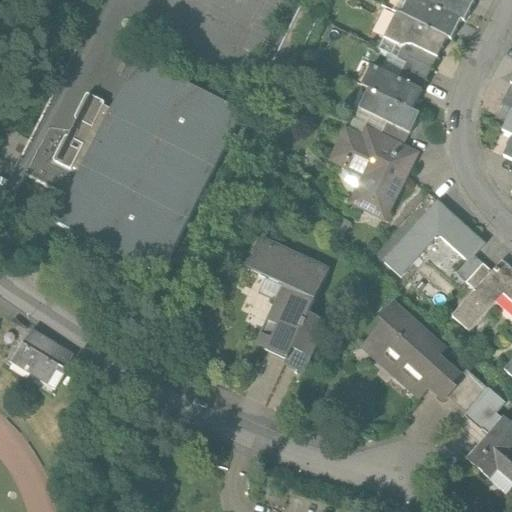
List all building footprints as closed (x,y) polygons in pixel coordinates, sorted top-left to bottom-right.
[(101,0),(6,193),(17,199),(26,180),(69,202),(81,176),(74,173),(70,174),(56,167),(55,164),(66,143),(69,142),(75,145),(83,128),(78,125),(77,121),(87,100),(90,100),(104,107),(104,111),(112,114),(138,62),(168,0),(101,0)] [(419,1),(415,0),(414,0),(406,19),(447,39),(450,41),(460,22),(419,1)] [(473,3),(465,0),(419,0),(419,1),(460,22),(464,24),(474,4),(473,3)] [(300,8),(264,81),(283,91),(320,18),(300,8)] [(406,19),(397,15),(385,40),(402,48),(403,48),(404,47),(405,47),(406,46),(409,46),(412,46),(412,47),(436,59),(437,59),(447,39),(406,19)] [(436,59),(412,47),(412,46),(409,46),(406,46),(405,47),(404,47),(403,48),(402,48),(399,55),(409,59),(431,70),(436,59)] [(399,55),(397,60),(406,65),(409,59),(399,55)] [(431,70),(409,59),(406,65),(403,70),(425,81),(431,70)] [(244,115),(138,62),(112,114),(104,111),(93,133),(83,128),(75,145),(85,150),(74,173),(81,176),(69,202),(56,228),(162,280),(171,261),(244,115)] [(398,80),(376,69),(366,90),(369,92),(412,113),(422,92),(420,91),(398,80)] [(425,81),(403,70),(398,80),(420,91),(425,81)] [(412,113),(369,92),(359,111),(387,125),(408,136),(409,136),(419,116),(412,113)] [(511,99),(506,97),(500,108),(511,113),(511,112),(511,99)] [(87,100),(77,121),(78,125),(83,128),(93,133),(104,111),(104,107),(90,100),(87,100)] [(511,112),(511,113),(502,133),(511,138),(511,112)] [(244,115),(171,261),(189,269),(261,123),(244,115)] [(408,136),(387,125),(381,136),(403,147),(408,136)] [(381,136),(366,129),(360,141),(360,142),(397,161),(398,160),(404,147),(381,136)] [(397,161),(360,142),(360,141),(347,135),(334,162),(348,169),(352,162),(370,171),(354,205),(384,219),(401,184),(405,185),(414,168),(398,160),(397,161)] [(511,139),(503,158),(511,162),(511,139)] [(66,143),(55,164),(56,167),(70,174),(74,173),(85,150),(75,145),(69,142),(66,143)] [(439,205),(385,264),(401,278),(439,236),(469,263),(473,259),(484,246),(439,205)] [(329,271),(262,240),(248,271),(284,287),(257,347),(288,361),(290,358),(302,363),(314,337),(319,339),(321,336),(322,332),(321,328),(319,324),(316,321),(313,318),(308,316),(329,271)] [(469,263),(457,277),(466,285),(482,267),(473,259),(469,263)] [(511,272),(502,263),(492,274),(474,294),(452,319),(469,334),(503,296),(511,304),(511,272)] [(466,285),(466,286),(474,294),(492,274),(483,267),(466,285)] [(445,353),(394,307),(380,322),(385,325),(364,349),(365,350),(367,347),(397,373),(394,376),(421,400),(435,383),(441,389),(439,392),(438,395),(439,398),(441,399),(444,400),(447,399),(448,398),(456,389),(452,385),(459,378),(439,360),(445,353)] [(74,359),(33,333),(24,347),(23,347),(11,366),(13,367),(15,364),(56,389),(54,392),(55,393),(67,373),(66,373),(74,359)] [(488,391),(465,371),(459,378),(452,385),(456,389),(448,398),(467,415),(488,391)] [(467,415),(462,421),(478,436),(482,431),(496,416),(505,406),(488,391),(467,415)] [(496,416),(482,431),(488,436),(477,449),(467,461),(489,481),(499,470),(511,481),(511,426),(503,419),(501,421),(496,416)]
